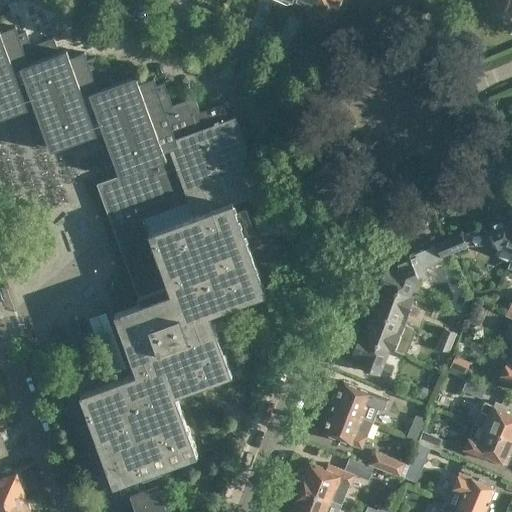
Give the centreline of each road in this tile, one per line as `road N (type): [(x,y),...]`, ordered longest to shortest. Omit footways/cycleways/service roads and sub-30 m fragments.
road 1 (residential): [(245,511),(400,117)]
road 2 (residential): [(400,117),(148,0)]
road 3 (residential): [(68,511),(0,322)]
road 4 (residential): [(400,117),(448,0)]
road 5 (residential): [(511,168),(400,117)]
road 6 (residential): [(400,117),(511,69)]
